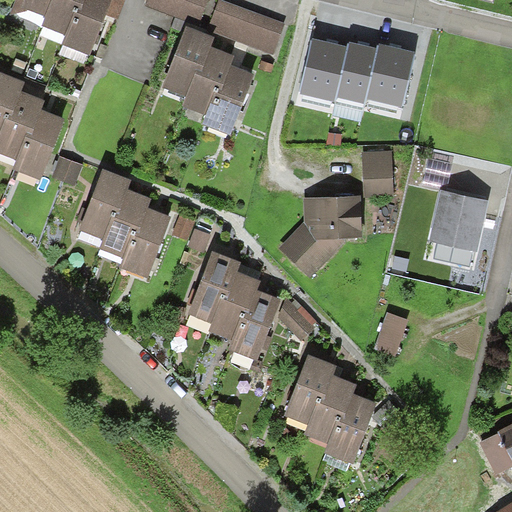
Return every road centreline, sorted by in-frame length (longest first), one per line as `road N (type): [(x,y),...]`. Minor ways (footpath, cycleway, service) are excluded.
road 1 (tertiary): [(0,247),(271,511)]
road 2 (residential): [(367,0),(511,36)]
